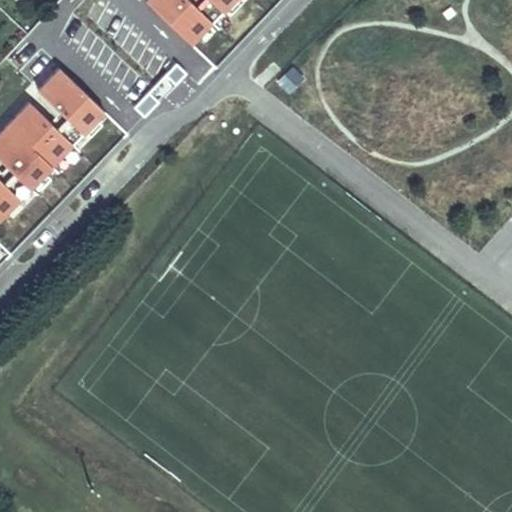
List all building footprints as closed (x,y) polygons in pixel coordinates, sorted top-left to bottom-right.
[(215,17),(230,0),(146,0),(193,43),(215,18),(215,17)] [(32,86),(79,133),(104,108),(57,61),(32,86)] [(287,94),(306,78),(293,63),(274,79),(287,94)] [(145,89),(134,105),(145,113),(157,97),(145,89)] [(0,121),(0,160),(31,187),(74,138),(24,94),(0,121)] [(0,215),(20,195),(0,175),(0,215)]
